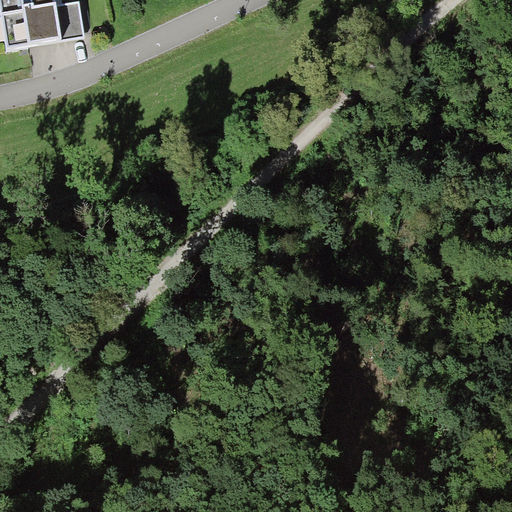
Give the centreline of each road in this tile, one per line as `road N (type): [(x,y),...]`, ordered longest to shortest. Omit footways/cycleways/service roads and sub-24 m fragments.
road 1 (track): [(0,437),(453,0)]
road 2 (residential): [(0,99),(96,70),(246,0)]
